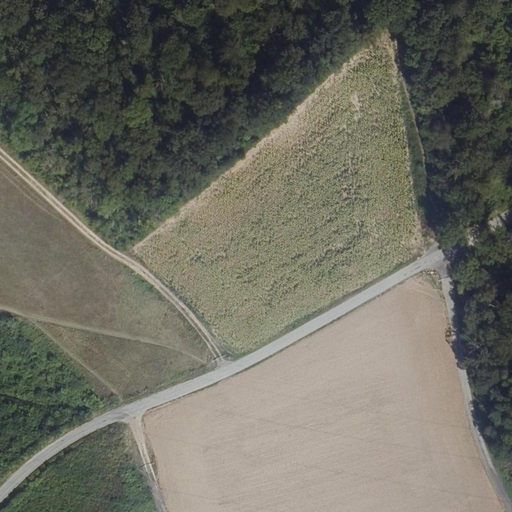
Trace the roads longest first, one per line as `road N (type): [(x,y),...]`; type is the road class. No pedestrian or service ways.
road 1 (unclassified): [(0,494),(55,445),(228,371),(511,214)]
road 2 (track): [(511,508),(467,403),(388,0)]
road 3 (track): [(0,155),(156,283),(228,371)]
road 4 (track): [(0,391),(130,410)]
